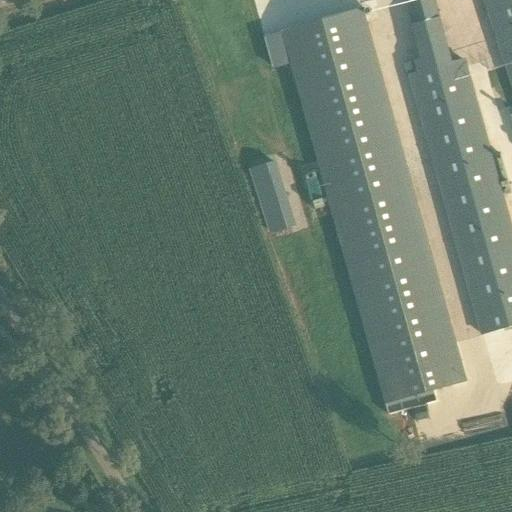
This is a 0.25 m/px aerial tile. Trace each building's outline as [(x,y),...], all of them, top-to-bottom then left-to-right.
[(405,0),(413,27),(440,20),(434,0),(405,0)] [(511,0),(485,0),(486,3),(511,80),(511,0)] [(466,381),(363,10),(263,37),(269,56),(288,50),(389,415),(436,402),(433,391),(466,381)] [(422,59),(405,64),(408,76),(409,76),(481,337),(511,327),(511,226),(465,60),(452,63),(440,20),(413,27),(422,59)] [(250,171),(271,235),(297,227),(276,162),(250,171)]
